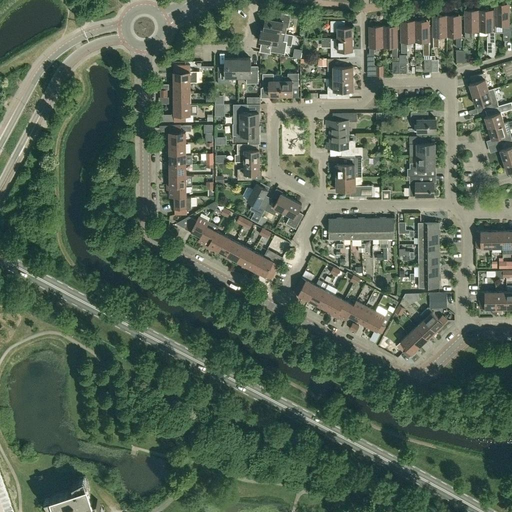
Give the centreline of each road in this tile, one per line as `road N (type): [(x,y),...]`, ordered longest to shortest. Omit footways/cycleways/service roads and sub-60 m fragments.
road 1 (primary): [(482,511),(0,257)]
road 2 (tertiary): [(275,308),(148,235),(145,48)]
road 3 (tertiary): [(470,333),(412,377),(275,308)]
road 4 (residential): [(321,206),(276,172),(274,121),(284,110),(359,105),(375,89)]
road 5 (tertiary): [(0,186),(64,68),(96,45),(128,38)]
road 6 (tertiary): [(126,26),(86,37),(51,59),(0,146)]
road 7 (residential): [(451,204),(321,206)]
road 8 (residential): [(470,333),(462,317),(468,214)]
